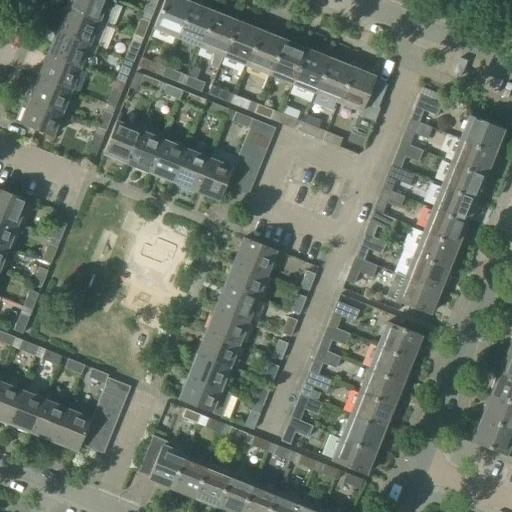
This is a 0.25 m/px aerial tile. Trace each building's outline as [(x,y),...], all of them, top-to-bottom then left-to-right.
[(69,0),(67,8),(106,24),(114,2),(109,0),(69,0)] [(151,15),(156,0),(146,0),(142,11),(151,15)] [(165,0),(154,29),(178,38),(191,4),(181,0),(165,0)] [(192,4),(191,4),(178,38),(201,47),(214,13),(204,9),(205,8),(193,3),(192,4)] [(97,47),(106,24),(67,8),(58,31),(97,47)] [(201,47),(213,52),(211,66),(218,69),(222,56),(224,56),(238,22),(227,18),(228,17),(217,13),(216,14),(214,13),(201,47)] [(148,22),(139,18),(133,34),(142,38),(148,22)] [(239,23),(238,22),(224,56),(247,65),(261,31),(251,27),(251,26),(240,21),(239,23)] [(48,54),(80,67),(88,70),(96,48),(97,48),(97,47),(58,31),(48,54)] [(263,32),(261,31),(247,65),(270,75),(284,41),(274,37),(274,35),(264,31),(263,32)] [(285,41),(284,41),(270,75),(294,84),(308,50),(297,46),(298,45),(286,40),(285,41)] [(130,41),(124,58),(133,61),(139,45),(130,41)] [(309,51),(308,50),(294,84),(316,93),(330,59),(318,55),(319,53),(309,49),(309,51)] [(80,67),(48,54),(39,77),(71,90),(80,67)] [(159,64),(142,57),(139,66),(155,73),(159,64)] [(332,60),(330,59),(316,93),(339,102),(353,68),(343,65),(344,63),(333,58),(332,60)] [(124,84),(130,68),(121,64),(115,81),(124,84)] [(182,74),(166,67),(162,76),(179,83),(182,74)] [(339,102),(362,111),(360,115),(376,121),(381,108),(379,108),(388,85),(376,80),(377,78),(367,74),(367,72),(355,67),(354,69),(353,68),(339,102)] [(160,82),(144,75),(140,84),(157,91),(160,82)] [(205,83),(189,76),(185,85),(202,92),(205,83)] [(30,100),(62,113),(71,90),(39,77),(30,100)] [(167,84),(163,93),(180,100),(183,91),(167,84)] [(225,101),(228,92),(212,86),(208,94),(225,101)] [(115,107),(121,91),(112,87),(106,104),(115,107)] [(190,93),(187,102),(203,109),(206,100),(190,93)] [(251,101),(235,95),(231,104),(248,110),(251,101)] [(441,105),(419,96),(409,119),(418,123),(423,111),(437,117),(441,105)] [(21,125),(52,137),(62,113),(30,100),(21,125)] [(229,109),(213,103),(210,112),(226,118),(229,109)] [(271,120),(275,111),(258,104),(254,113),(271,120)] [(112,114),(103,110),(96,127),(105,130),(112,114)] [(237,112),(233,121),(250,128),(253,119),(237,112)] [(293,129),(297,120),(282,114),(278,123),(293,129)] [(469,116),(460,139),(494,152),(498,142),(500,143),(505,132),(502,131),(503,129),(469,116)] [(253,119),(250,128),(248,130),(271,140),(276,128),(253,119)] [(418,123),(409,119),(400,141),(410,145),(414,134),(427,139),(432,128),(418,123)] [(127,164),(140,132),(117,123),(104,155),(127,164)] [(320,129),(304,123),(300,132),(317,138),(320,129)] [(244,142),(266,152),(271,140),(248,130),(244,142)] [(140,132),(127,164),(151,173),(163,141),(140,132)] [(343,139),(327,132),(323,141),(339,147),(343,139)] [(91,142),(87,150),(96,154),(100,145),(103,138),(94,134),(91,142)] [(460,139),(451,162),(485,175),(488,166),(491,167),(495,155),(493,154),(494,152),(460,139)] [(163,141),(151,173),(174,182),(186,151),(163,141)] [(424,151),(410,145),(400,141),(391,165),(400,168),(405,157),(419,163),(424,151)] [(239,153),(262,163),(266,152),(244,142),(239,153)] [(230,175),(233,169),(235,164),(237,158),(214,148),(209,160),(197,192),(220,201),(225,187),(230,175)] [(197,192),(209,160),(186,151),(174,182),(197,192)] [(235,164),(258,174),(262,163),(239,153),(237,158),(235,164)] [(451,162),(442,185),(476,198),(479,189),(482,190),(486,178),(484,177),(485,175),(451,162)] [(235,164),(233,169),(230,175),(253,184),(258,174),(235,164)] [(400,168),(391,165),(381,188),(391,192),(396,179),(410,185),(414,174),(400,168)] [(230,175),(225,187),(249,197),(253,184),(230,175)] [(442,185),(433,208),(467,222),(471,211),(473,212),(477,201),(475,200),(476,198),(442,185)] [(391,192),(381,188),(372,210),(382,214),(387,203),(400,208),(405,197),(391,192)] [(0,217),(17,224),(27,200),(0,189),(0,217)] [(433,208),(424,231),(458,244),(461,235),(463,236),(468,225),(466,224),(467,222),(433,208)] [(382,214),(372,210),(363,234),(373,238),(378,226),(391,231),(395,219),(382,214)] [(17,224),(0,217),(0,243),(8,247),(17,224)] [(66,224),(57,221),(50,237),(59,241),(66,224)] [(424,231),(415,255),(448,268),(452,258),(454,259),(459,247),(457,246),(458,244),(424,231)] [(373,238),(363,234),(354,256),(364,261),(368,249),(380,254),(385,243),(373,238)] [(236,262),(267,274),(276,252),(245,239),(236,262)] [(48,244),(41,260),(50,264),(57,247),(48,244)] [(402,250),(393,272),(395,273),(406,277),(439,291),(443,282),(445,282),(450,271),(447,270),(448,268),(415,255),(402,250)] [(286,251),(278,268),(301,278),(306,265),(318,270),(319,266),(286,251)] [(364,261),(354,256),(344,281),(354,285),(359,272),(372,278),(377,266),(364,261)] [(267,274),(236,262),(227,285),(258,297),(267,274)] [(39,267),(32,284),(41,287),(48,271),(39,267)] [(315,274),(306,271),(299,287),(308,291),(315,274)] [(395,273),(386,298),(396,302),(429,315),(434,305),(436,305),(440,294),(438,293),(439,291),(406,277),(395,273)] [(258,297),(227,285),(218,308),(249,321),(258,297)] [(39,294),(30,290),(24,307),(32,310),(39,294)] [(306,297),(297,294),(290,310),(299,314),(306,297)] [(357,311),(336,303),(327,326),(335,329),(340,316),(353,321),(357,311)] [(249,321),(218,308),(209,331),(239,343),(249,321)] [(21,314),(14,330),(23,334),(30,318),(21,314)] [(297,320),(288,317),(281,334),(290,337),(297,320)] [(421,336),(387,323),(378,346),(412,359),(416,349),(418,350),(422,339),(420,338),(421,336)] [(335,329),(327,326),(318,349),(326,352),(331,340),(344,345),(348,335),(335,329)] [(0,330),(0,340),(12,345),(16,336),(0,330)] [(239,343),(209,331),(200,354),(230,366),(239,343)] [(22,339),(19,348),(35,355),(39,346),(22,339)] [(287,343),(278,340),(272,356),(281,360),(287,343)] [(412,359),(378,346),(369,369),(403,382),(407,372),(409,373),(413,362),(411,361),(412,359)] [(42,357),(58,364),(62,355),(45,349),(42,357)] [(339,357),(326,352),(318,349),(309,372),(317,375),(322,363),(335,368),(339,357)] [(498,371),(500,372),(511,377),(511,351),(509,350),(505,360),(503,360),(498,371)] [(190,377),(221,389),(230,366),(200,354),(190,377)] [(81,373),(85,365),(68,358),(65,367),(81,373)] [(278,366),(269,363),(263,379),(272,383),(278,366)] [(105,383),(107,377),(108,374),(92,368),(88,376),(105,383)] [(403,382),(369,369),(360,392),(394,405),(398,395),(400,395),(404,384),(403,383),(403,382)] [(331,380),(317,375),(309,372),(300,395),(308,398),(313,387),(326,392),(331,380)] [(489,393),(491,394),(491,396),(511,404),(511,377),(500,372),(496,383),(494,382),(489,393)] [(126,398),(131,386),(107,377),(105,383),(103,389),(126,398)] [(190,377),(181,401),(222,417),(231,394),(221,390),(221,389),(190,377)] [(0,382),(0,419),(7,423),(20,391),(0,382)] [(263,406),(269,389),(260,386),(253,402),(263,406)] [(98,400),(121,409),(126,398),(103,389),(98,400)] [(20,391),(7,423),(30,432),(43,400),(20,391)] [(66,410),(52,404),(56,396),(46,392),(43,400),(30,432),(54,442),(66,410)] [(394,405),(360,392),(351,415),(385,429),(389,419),(391,420),(395,408),(393,407),(394,405)] [(308,398),(300,395),(291,418),(299,422),(303,410),(317,415),(321,404),(308,398)] [(480,416),(482,417),(482,419),(511,430),(511,404),(491,396),(487,406),(484,405),(480,416)] [(93,411),(117,420),(121,409),(98,400),(93,411)] [(201,415),(184,408),(181,418),(197,424),(201,415)] [(90,419),(66,410),(54,442),(77,451),(80,445),(84,433),(89,422),(90,419)] [(253,430),(260,413),(250,410),(244,426),(253,430)] [(93,411),(90,419),(89,422),(112,432),(117,420),(93,411)] [(385,429),(351,415),(342,439),(376,452),(380,442),(382,442),(386,432),(384,431),(385,429)] [(220,434),(224,424),(208,418),(204,427),(220,434)] [(299,422),(291,418),(282,441),(291,444),(295,434),(308,439),(312,427),(299,422)] [(475,428),(470,441),(469,443),(503,457),(511,435),(511,430),(482,419),(478,429),(475,428)] [(84,433),(108,443),(112,432),(89,422),(84,433)] [(230,427),(227,436),(243,443),(247,434),(230,427)] [(80,445),(103,454),(108,443),(84,433),(80,445)] [(154,436),(139,473),(150,477),(149,479),(161,484),(160,486),(171,491),(172,488),(173,489),(185,455),(163,446),(165,440),(154,436)] [(250,446),(267,452),(270,443),(253,436),(250,446)] [(376,452),(342,439),(333,462),(367,475),(371,465),(373,465),(377,454),(375,453),(376,452)] [(276,445),(273,455),(289,461),(293,452),(276,445)] [(185,455),(173,489),(183,493),(182,496),(194,500),(195,498),(196,498),(208,464),(185,455)] [(312,470),(316,461),(299,455),(296,464),(312,470)] [(208,464),(196,498),(207,503),(206,505),(216,510),(217,507),(219,508),(232,474),(208,464)] [(322,464),(319,473),(336,480),(339,470),(322,464)] [(342,483),(359,489),(363,480),(346,473),(342,483)] [(232,474),(219,508),(229,511),(243,511),(255,483),(232,474)] [(255,483),(243,511),(269,511),(277,492),(255,483)] [(277,492),(269,511),(296,511),(300,501),(277,492)] [(300,501),(296,511),(323,511),(324,511),(300,501)]
